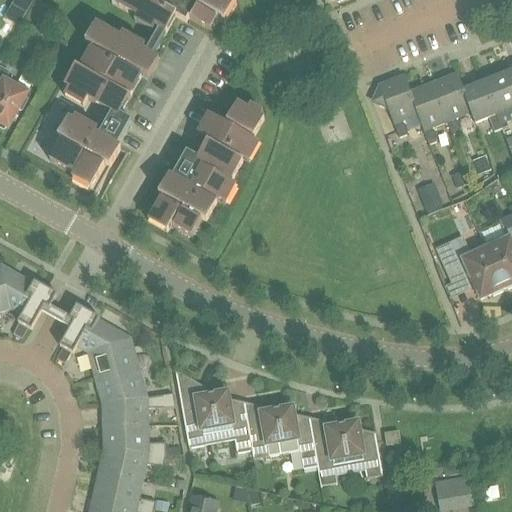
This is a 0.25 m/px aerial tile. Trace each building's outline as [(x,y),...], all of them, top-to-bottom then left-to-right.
[(235,3),(230,0),(113,0),(112,4),(137,18),(136,20),(135,22),(153,32),(154,30),(155,28),(159,30),(146,54),(142,51),(143,49),(145,47),(122,35),(121,37),(120,39),(96,25),(85,44),(93,48),(92,50),(91,50),(81,69),(80,71),(75,68),(65,88),(69,90),(65,97),(84,108),(88,100),(90,101),(90,102),(112,114),(99,137),(95,135),(98,131),(75,118),(74,120),(73,122),(68,120),(58,139),(62,141),(61,143),(50,162),(73,175),(73,174),(75,176),(73,180),(91,191),(104,168),(104,167),(105,165),(110,168),(120,149),(117,147),(132,122),(120,115),(130,99),(129,98),(130,96),(131,97),(141,78),(142,76),(148,79),(159,61),(152,57),(165,34),(166,34),(176,17),(186,24),(189,19),(191,20),(209,31),(216,20),(216,19),(217,17),(224,22),(235,3)] [(25,99),(27,96),(30,90),(7,77),(9,73),(0,68),(0,128),(4,131),(6,128),(8,129),(19,110),(22,112),(28,101),(25,99)] [(511,72),(503,76),(511,98),(511,72)] [(457,75),(456,76),(471,114),(475,124),(489,119),(494,133),(501,130),(483,84),(464,91),(457,75)] [(433,85),(447,123),(453,137),(460,134),(460,124),(456,122),(458,119),(471,114),(456,76),(433,85)] [(511,98),(503,76),(483,84),(501,130),(509,128),(503,113),(511,109),(511,98)] [(404,78),(381,87),(380,86),(379,87),(375,97),(379,106),(388,111),(400,139),(407,136),(407,127),(403,124),(404,121),(418,116),(409,94),(410,94),(404,78)] [(433,85),(410,94),(409,94),(418,116),(429,146),(436,143),(436,133),(433,131),(434,128),(447,123),(433,85)] [(262,114),(250,107),(248,111),(246,110),(237,105),(226,126),(209,116),(198,135),(209,142),(208,143),(198,160),(187,153),(172,179),(169,177),(159,196),(163,198),(162,200),(149,223),(167,234),(172,226),(174,227),(174,228),(192,238),(201,222),(202,220),(206,223),(217,204),(218,202),(225,206),(236,187),(228,183),(229,181),(232,182),(243,163),(240,162),(241,160),(249,164),(260,145),(252,141),(253,139),(264,120),(262,119),(260,118),(262,114)] [(492,172),(485,155),(471,160),(478,178),(492,172)] [(469,185),(464,172),(452,177),(457,190),(469,185)] [(442,204),(435,184),(418,190),(427,216),(443,210),(441,205),(442,204)] [(507,236),(484,246),(505,293),(511,289),(511,216),(500,221),(507,236)] [(491,296),(493,298),(505,293),(484,246),(484,247),(485,250),(464,260),(455,242),(437,251),(452,286),(463,281),(466,287),(473,284),(480,301),(491,296)] [(49,299),(48,299),(47,301),(43,298),(47,290),(34,282),(33,285),(1,267),(0,266),(0,313),(11,311),(22,317),(18,324),(20,325),(14,335),(22,340),(28,329),(31,331),(49,299)] [(78,315),(60,347),(73,355),(77,348),(88,355),(102,406),(147,400),(131,340),(99,322),(100,320),(87,312),(82,321),(77,318),(79,316),(78,315)] [(176,372),(175,373),(189,450),(235,442),(237,455),(252,453),(249,434),(250,433),(245,406),(246,406),(246,404),(229,400),(228,400),(227,394),(214,396),(214,395),(208,396),(209,397),(197,399),(194,383),(176,372)] [(173,396),(147,400),(102,406),(103,420),(106,420),(106,429),(147,428),(147,411),(175,409),(173,396)] [(254,461),(314,451),(314,448),(315,448),(311,420),(312,420),(294,415),(293,415),(292,409),(279,411),(279,410),(274,411),(274,412),(261,415),(262,421),(264,431),(250,433),(249,434),(252,453),(254,461)] [(314,448),(314,451),(319,476),(335,474),(335,473),(364,468),(366,481),(383,478),(375,435),(359,431),(359,430),(358,430),(357,424),(344,427),(344,425),(339,426),(339,427),(326,430),(327,434),(328,446),(315,448),(314,448)] [(103,437),(104,451),(166,457),(165,445),(148,446),(147,428),(106,429),(107,437),(103,437)] [(399,433),(384,435),(386,447),(400,445),(399,433)] [(104,465),(102,474),(143,483),(146,466),(163,470),(166,457),(104,451),(101,465),(104,465)] [(433,466),(435,475),(444,474),(442,465),(433,466)] [(97,482),(93,498),(154,511),(156,504),(139,500),(143,483),(102,474),(100,482),(97,482)] [(438,485),(435,485),(440,511),(454,511),(475,509),(470,479),(446,483),(446,484),(438,486),(438,485)] [(175,480),(174,489),(184,491),(186,483),(175,480)] [(154,511),(93,498),(90,511),(154,511)] [(167,511),(169,504),(157,501),(154,511),(158,511),(167,511)]
